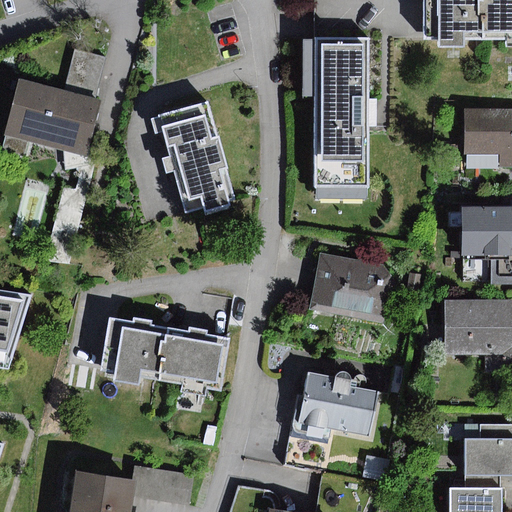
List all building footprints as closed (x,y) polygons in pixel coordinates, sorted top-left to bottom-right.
[(511,0),(425,0),(425,41),(442,41),(442,50),(468,50),(468,39),(509,39),(509,47),(511,46),(511,0)] [(370,38),(313,38),(313,186),(369,187),(369,116),(370,62),(370,38)] [(75,50),(64,91),(96,100),(107,58),(75,50)] [(64,91),(19,79),(4,135),(87,158),(102,102),(96,100),(64,91)] [(209,101),(159,115),(159,117),(153,119),(156,132),(165,130),(172,156),(161,159),(165,175),(175,172),(185,211),(205,206),(207,212),(230,206),(228,200),(235,198),(209,101)] [(511,110),(466,110),(465,156),(499,156),(499,167),(511,167),(511,110)] [(457,145),(439,145),(439,157),(457,157),(457,145)] [(89,193),(64,187),(46,262),(70,266),(89,193)] [(511,207),(463,208),(464,256),(492,256),(492,284),(511,284),(511,207)] [(384,264),(318,251),(306,308),(386,325),(395,283),(384,264)] [(410,273),(406,289),(418,291),(421,276),(410,273)] [(32,295),(0,290),(0,367),(9,369),(32,295)] [(511,300),(446,301),(446,356),(486,356),(486,372),(511,372),(511,300)] [(135,324),(111,320),(103,369),(117,371),(115,381),(140,386),(141,378),(181,385),(180,393),(207,398),(208,390),(223,392),(232,339),(208,335),(209,331),(191,328),(190,333),(150,326),(151,323),(135,320),(135,324)] [(394,365),(389,393),(400,394),(404,367),(394,365)] [(336,378),(310,373),(305,398),(300,423),(369,437),(378,390),(352,387),(353,382),(353,379),(351,375),(348,373),(345,373),(341,373),(339,374),(337,376),(336,378)] [(300,423),(305,398),(298,396),(285,463),(383,482),(400,394),(378,390),(369,437),(300,423)] [(511,424),(480,424),(480,440),(511,439),(511,424)] [(511,439),(480,440),(465,440),(465,476),(502,475),(511,475),(511,439)] [(139,467),(136,482),(134,496),(190,505),(195,476),(139,467)] [(136,482),(76,473),(70,511),(131,511),(134,496),(136,482)] [(502,475),(465,476),(465,490),(502,489),(502,475)] [(320,486),(316,511),(359,511),(362,492),(320,486)] [(230,511),(270,511),(271,510),(281,511),(281,504),(278,497),(274,493),(269,492),(238,488),(230,511)] [(465,490),(450,490),(449,511),(502,511),(502,489),(465,490)]
